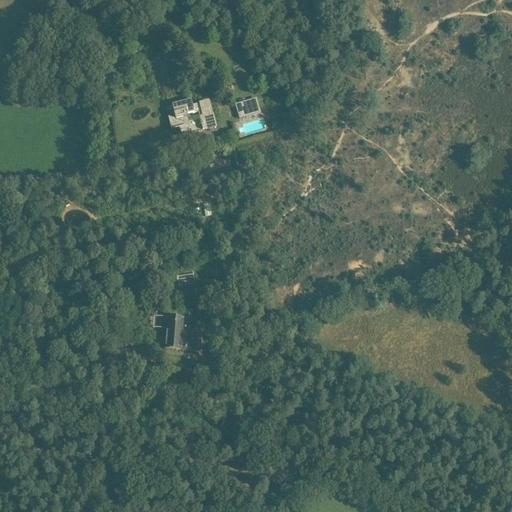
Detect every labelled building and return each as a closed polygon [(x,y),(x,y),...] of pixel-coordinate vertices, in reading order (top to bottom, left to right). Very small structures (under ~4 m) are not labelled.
[(253,100),(235,105),(240,120),(257,114),(253,100)] [(207,130),(216,128),(209,102),(192,106),(191,101),(188,102),(178,104),(178,105),(172,106),(174,112),(167,114),(172,131),(174,130),(179,129),(180,131),(189,128),(186,116),(198,113),(203,130),(207,129),(207,130)] [(214,291),(204,291),(204,301),(221,301),(221,296),(214,297),(214,291)] [(154,315),(153,327),(164,329),(165,317),(154,315)] [(184,318),(165,317),(164,329),(167,329),(166,349),(181,351),(181,350),(200,352),(202,337),(182,335),(184,318)] [(127,351),(129,365),(143,363),(141,349),(127,351)]
